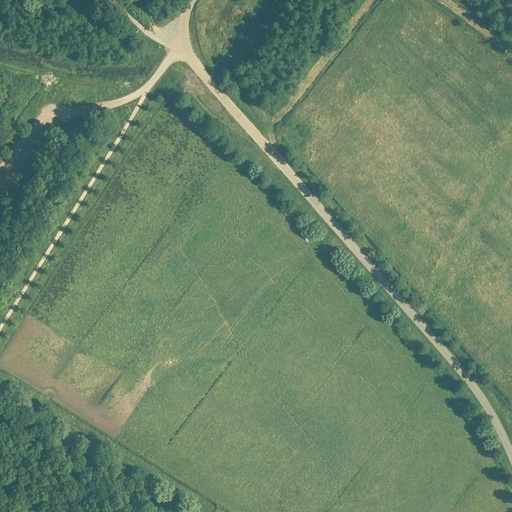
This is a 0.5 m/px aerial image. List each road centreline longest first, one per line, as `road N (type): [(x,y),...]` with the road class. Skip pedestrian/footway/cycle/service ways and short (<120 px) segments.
road 1 (unclassified): [(511,459),(476,390),(180,49)]
road 2 (track): [(0,187),(52,112),(132,96)]
